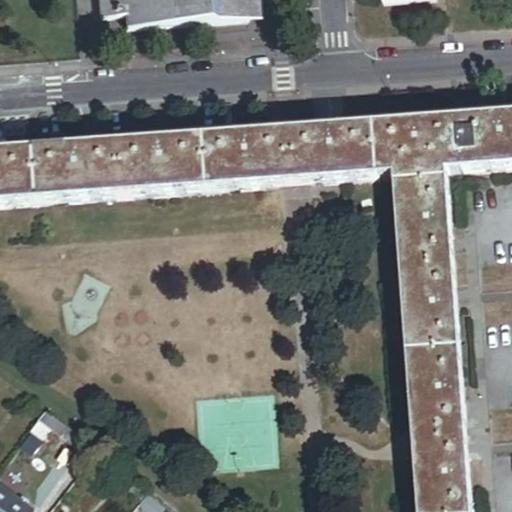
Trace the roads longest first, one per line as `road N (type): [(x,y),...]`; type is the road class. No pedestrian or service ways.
road 1 (residential): [(341,71),(0,94)]
road 2 (residential): [(511,60),(341,71)]
